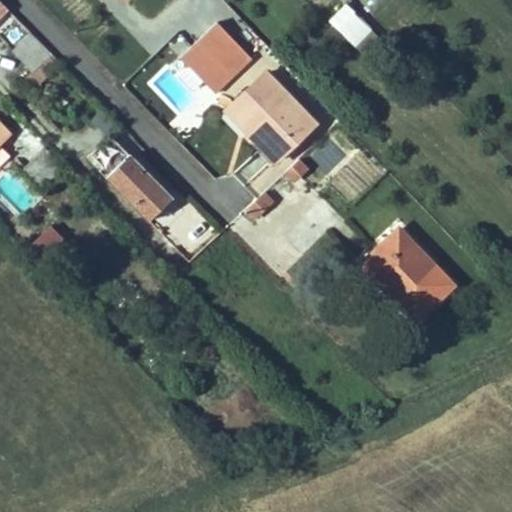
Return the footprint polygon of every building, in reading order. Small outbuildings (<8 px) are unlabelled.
[(347,2),(328,19),(353,48),(373,32),(347,2)] [(184,63),(192,72),(214,94),(250,59),(215,23),(179,58),(184,63)] [(12,52),(32,72),(51,54),(30,33),(12,52)] [(58,63),(51,54),(32,72),(22,83),(33,96),(38,82),(58,63)] [(156,72),(144,58),(134,68),(146,81),(156,72)] [(187,76),(192,72),(184,63),(179,67),(187,76)] [(264,73),(233,103),(255,127),(248,134),(274,162),(313,124),(264,73)] [(180,112),(171,121),(178,128),(188,118),(196,111),(185,99),(176,107),(180,112)] [(225,111),(248,134),(255,127),(233,103),(225,111)] [(187,138),(197,127),(188,118),(178,128),(187,138)] [(0,143),(8,136),(0,126),(0,143)] [(110,137),(91,155),(108,173),(105,177),(148,221),(170,198),(110,137)] [(63,168),(44,147),(22,170),(41,190),(63,168)] [(87,159),(105,177),(108,173),(91,155),(87,159)] [(290,180),(304,167),(297,159),(283,172),(290,180)] [(252,217),(270,200),(263,191),(244,209),(252,217)] [(26,248),(47,270),(69,249),(48,227),(26,248)] [(383,242),(388,247),(402,233),(397,228),(383,242)] [(383,242),(360,264),(414,320),(451,284),(402,233),(388,247),(383,242)]
